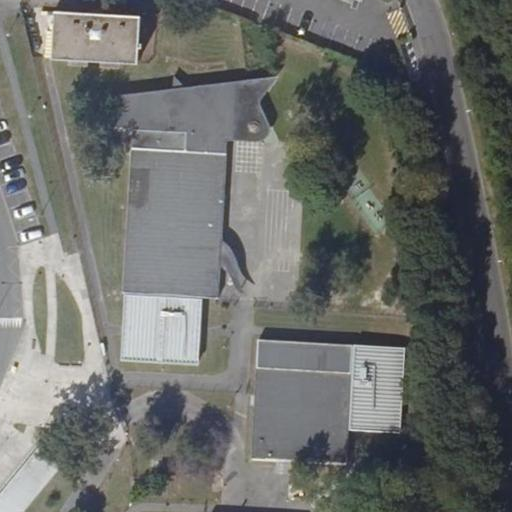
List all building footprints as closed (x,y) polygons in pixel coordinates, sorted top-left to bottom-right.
[(52,58),(136,63),(139,17),(54,11),(52,58)] [(235,99),(184,99),(184,96),(182,83),(176,96),(174,99),(124,100),(121,121),(138,122),(138,126),(132,126),(123,292),(164,295),(164,298),(125,295),(121,359),(197,364),(201,300),(177,298),(177,296),(218,298),(226,153),(226,146),(232,146),(235,99)] [(285,95),(184,96),(184,99),(235,99),(232,146),(226,146),(226,153),(257,155),(261,154),(268,150),(272,144),(272,140),(271,133),(267,128),(263,111),(269,105),(285,95)] [(121,121),(124,100),(174,99),(176,96),(121,96),(116,125),(132,126),(138,126),(138,122),(121,121)] [(351,346),(258,340),(251,459),(344,465),(348,403),(350,404),(349,429),(397,432),(402,349),(353,346),(351,391),(348,391),(351,346)] [(24,511),(62,467),(40,447),(0,495),(0,511),(24,511)]
